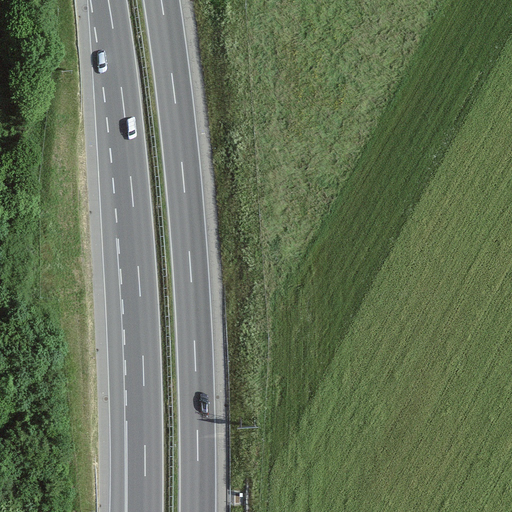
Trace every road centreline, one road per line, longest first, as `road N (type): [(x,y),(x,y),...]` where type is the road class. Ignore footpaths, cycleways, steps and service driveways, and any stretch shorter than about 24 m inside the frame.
road 1 (motorway): [(197,511),(189,261),(160,0)]
road 2 (motorway): [(107,0),(139,300)]
road 3 (motorway): [(139,300),(119,356),(117,511)]
road 4 (motorway): [(139,300),(144,511)]
